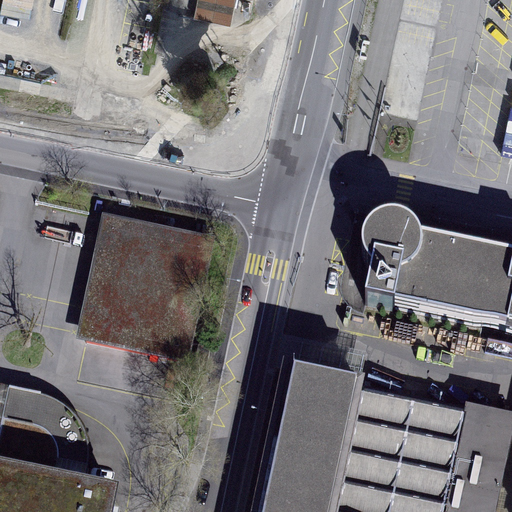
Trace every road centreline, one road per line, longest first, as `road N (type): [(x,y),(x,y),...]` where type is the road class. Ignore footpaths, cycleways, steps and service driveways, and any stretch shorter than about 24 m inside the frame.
road 1 (tertiary): [(216,511),(280,207)]
road 2 (tertiary): [(280,207),(0,147)]
road 3 (tertiary): [(280,207),(325,0)]
